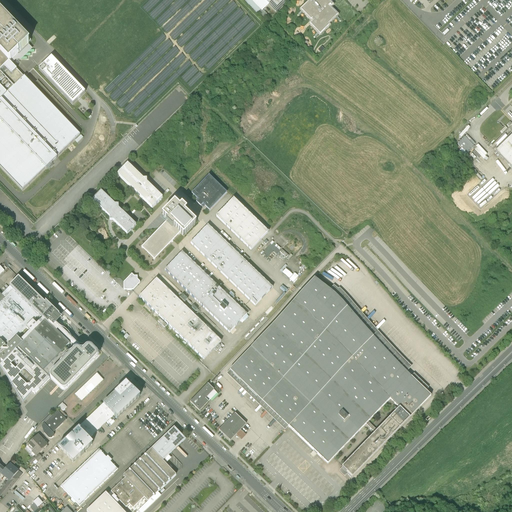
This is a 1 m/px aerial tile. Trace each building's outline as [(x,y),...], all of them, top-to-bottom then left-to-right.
[(269,4),(264,0),(242,0),(256,14),(261,10),(262,11),(269,4)] [(264,0),(269,4),(276,12),(289,0),(264,0)] [(311,0),(301,10),(311,20),(312,19),(314,21),(310,25),(320,35),(329,26),(328,25),(337,15),(330,8),(333,6),(331,4),(333,3),(330,0),(311,0)] [(25,39),(0,12),(0,52),(9,62),(28,44),(31,41),(30,40),(31,40),(30,39),(30,40),(28,38),(29,38),(28,37),(28,38),(27,37),(25,39)] [(32,49),(28,44),(9,62),(12,64),(16,60),(21,60),(32,49)] [(0,167),(22,190),(46,168),(57,158),(57,157),(80,135),(24,77),(12,64),(9,62),(0,52),(0,167)] [(51,57),(39,69),(72,105),(85,92),(51,57)] [(462,148),(460,149),(465,155),(476,145),(466,135),(457,143),(462,148)] [(511,135),(495,151),(511,168),(511,135)] [(127,164),(117,175),(152,208),(162,198),(147,182),(147,179),(143,179),(127,164)] [(209,176),(192,193),(198,200),(196,202),(203,209),(205,206),(209,211),(227,193),(209,176)] [(109,221),(113,221),(127,234),(136,225),(118,208),(118,205),(115,205),(101,192),(92,201),(110,217),(109,221)] [(233,199),(216,217),(251,251),(268,232),(233,199)] [(141,248),(154,260),(171,243),(171,244),(172,244),(173,243),(173,242),(173,241),(180,233),(184,236),(196,223),(188,216),(190,214),(188,213),(187,214),(185,212),(187,210),(182,205),(180,207),(175,202),(162,215),(163,216),(161,218),(165,222),(166,220),(167,221),(141,248)] [(190,244),(255,306),(273,288),(208,226),(190,244)] [(273,266),(277,261),(275,259),(281,253),(280,251),(282,249),(274,240),(260,254),(273,266)] [(182,252),(165,270),(230,333),(247,315),(182,252)] [(299,279),(295,274),(293,276),(286,269),(282,273),(294,285),(299,279)] [(1,277),(4,282),(10,277),(7,273),(1,277)] [(132,274),(123,283),(124,291),(133,290),(140,284),(140,282),(137,280),(137,276),(134,276),(132,274)] [(10,287),(39,315),(43,318),(48,323),(49,322),(53,326),(56,324),(52,320),(53,319),(54,319),(54,318),(58,317),(59,317),(59,316),(51,307),(46,302),(45,303),(18,278),(10,287)] [(156,279),(139,297),(204,359),(221,341),(156,279)] [(314,283),(226,374),(285,430),(288,427),(324,461),(328,465),(390,400),(399,408),(410,418),(431,396),(426,391),(428,388),(414,374),(411,377),(404,370),(408,366),(333,293),(328,297),(314,283)] [(33,321),(39,315),(10,287),(1,296),(0,294),(0,353),(4,349),(5,350),(7,348),(17,338),(26,328),(33,321)] [(30,331),(20,341),(23,343),(18,348),(42,371),(66,348),(70,344),(56,331),(48,323),(43,318),(37,324),(30,331)] [(33,321),(26,328),(30,331),(37,324),(33,321)] [(51,375),(50,376),(50,378),(50,379),(51,380),(61,390),(63,391),(65,391),(67,390),(97,358),(98,357),(98,356),(98,355),(97,353),(92,348),(90,347),(88,347),(86,348),(84,350),(83,350),(56,324),(53,326),(49,322),(48,323),(56,331),(58,330),(77,348),(71,354),(51,375)] [(1,361),(3,363),(18,348),(23,343),(20,341),(17,338),(7,348),(9,350),(5,355),(6,356),(1,361)] [(3,363),(0,366),(22,402),(32,392),(35,394),(50,379),(49,378),(42,371),(18,348),(3,363)] [(71,354),(66,348),(42,371),(49,378),(50,376),(51,375),(71,354)] [(74,395),(93,376),(90,374),(72,392),(74,395)] [(97,374),(75,395),(81,402),(103,381),(97,374)] [(126,383),(58,448),(73,463),(92,445),(88,440),(114,415),(117,418),(140,397),(126,383)] [(208,384),(190,403),(199,412),(208,402),(205,399),(214,390),(208,384)] [(399,408),(342,468),(340,471),(340,473),(344,477),(346,477),(348,474),(352,478),(410,418),(399,408)] [(60,409),(42,427),(44,434),(49,439),(52,439),(54,437),(54,434),(53,433),(66,420),(64,418),(66,416),(60,409)] [(246,424),(235,414),(219,430),(230,441),(236,435),(240,430),(246,424)] [(174,428),(151,449),(165,464),(171,459),(168,456),(185,440),(174,428)] [(240,430),(236,435),(241,441),(246,436),(240,430)] [(47,446),(37,436),(27,446),(33,452),(33,451),(37,455),(38,454),(47,446)] [(123,476),(125,478),(111,492),(114,495),(117,498),(126,508),(129,505),(133,509),(144,498),(148,502),(154,497),(155,497),(155,495),(158,493),(159,492),(160,492),(160,490),(164,487),(165,487),(165,485),(169,482),(170,482),(171,480),(176,475),(165,464),(151,449),(146,455),(144,455),(144,456),(141,460),(139,460),(139,461),(135,464),(134,464),(134,466),(130,469),(129,469),(129,471),(123,476)] [(99,450),(60,487),(79,507),(118,470),(110,462),(112,461),(110,458),(108,456),(106,457),(99,450)] [(35,465),(42,458),(38,454),(37,455),(34,458),(33,457),(29,461),(31,464),(33,463),(35,465)] [(1,474),(10,481),(10,482),(18,472),(13,467),(10,464),(5,470),(1,474)] [(0,501),(22,475),(18,472),(10,482),(10,481),(8,484),(5,488),(0,493),(0,501)] [(106,493),(87,511),(123,511),(116,504),(119,502),(116,499),(117,498),(114,495),(111,498),(106,493)] [(137,511),(143,511),(161,496),(158,493),(155,495),(155,497),(154,497),(148,502),(137,511)] [(35,504),(30,508),(33,511),(34,511),(39,511),(41,511),(41,510),(40,509),(47,504),(45,502),(43,504),(38,498),(33,502),(35,504)]
